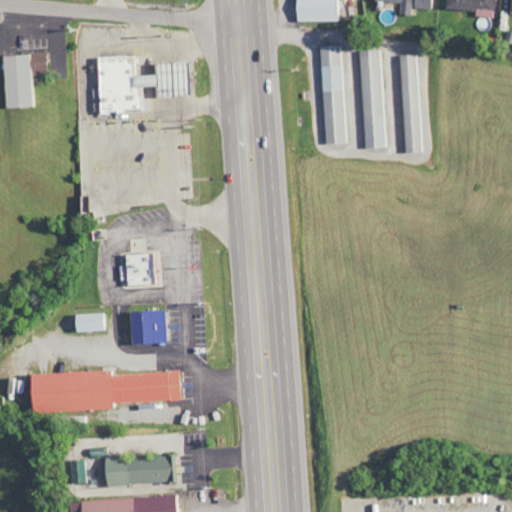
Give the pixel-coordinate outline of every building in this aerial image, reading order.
[(305,0),(306,21),(345,20),(345,0),(305,0)] [(381,0),(381,1),(405,2),(404,15),(417,15),(417,9),(437,10),(437,0),(381,0)] [(500,0),(453,0),(453,9),(480,10),(480,16),(499,17),(500,0)] [(326,46),(330,144),(350,143),(347,46),(326,46)] [(369,148),(390,147),(385,51),(365,51),(369,148)] [(41,74),(55,73),(54,53),(12,55),(15,109),(43,107),(41,74)] [(200,62),(168,63),(168,75),(144,76),(143,56),(106,57),(108,88),(99,89),(100,113),(153,111),(152,86),(169,86),(169,97),(201,96),(200,62)] [(127,281),(136,281),(136,285),(166,284),(165,253),(135,255),(135,266),(126,266),(127,281)] [(136,312),(137,345),(173,343),(172,311),(136,312)] [(87,332),(113,331),(113,314),(86,314),(87,332)] [(124,403),(188,401),(187,370),(38,376),(39,413),(124,410),(124,403)] [(114,458),(116,486),(183,482),(182,456),(131,459),(131,457),(114,458)] [(81,461),(81,484),(95,484),(94,461),(81,461)] [(79,502),(79,511),(186,511),(185,496),(79,502)]
